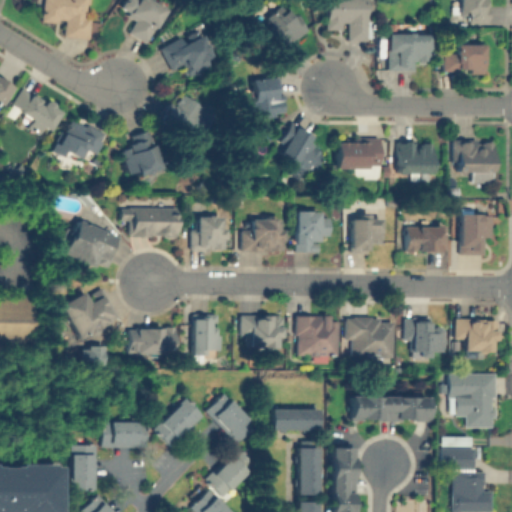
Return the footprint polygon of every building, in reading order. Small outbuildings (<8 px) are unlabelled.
[(90,17),(88,37),(62,34),(64,19),(60,18),(59,22),(41,20),(42,0),(86,0),(84,16),(90,17)] [(143,0),(163,11),(145,43),(125,32),(133,19),(127,15),(129,12),(119,6),(122,0),(143,0)] [(365,0),(365,41),(345,41),(345,21),(341,21),(341,32),(322,32),(322,0),(365,0)] [(489,4),(489,22),(466,22),(466,15),(456,15),(456,0),(483,0),(483,4),(489,4)] [(292,44),(297,50),(286,58),(278,46),(269,52),(256,33),(273,21),(268,14),(283,4),(304,35),(292,44)] [(427,30),(426,60),(413,60),(413,73),(383,73),(384,45),(394,45),(394,30),(427,30)] [(199,31),(213,68),(185,79),(180,65),(165,71),(155,45),(177,37),(178,39),(199,31)] [(487,42),(486,72),(484,72),(484,79),(468,79),(468,72),(440,72),(440,55),(454,55),(454,42),(487,42)] [(272,120),(249,122),(246,79),(280,76),(282,111),(271,112),(272,120)] [(0,78),(13,87),(3,104),(0,102),(0,78)] [(61,111),(49,131),(44,129),(41,134),(27,126),(29,121),(16,112),(18,109),(9,104),(20,87),(61,111)] [(179,94),(206,111),(197,126),(194,124),(186,138),(157,119),(168,102),(172,105),(179,94)] [(323,154),(309,176),(275,156),(284,140),(279,137),(290,119),(312,132),(307,141),(313,145),(312,148),(323,154)] [(64,122),(80,131),(84,123),(103,133),(89,157),(82,153),(78,159),(66,152),(61,161),(47,153),(64,122)] [(161,168),(136,178),(133,171),(124,174),(117,155),(130,150),(124,136),(145,128),(161,168)] [(378,171),(378,180),(351,180),(351,171),(332,171),(332,135),(379,135),(378,171)] [(493,173),(493,184),(469,183),(469,173),(448,173),(448,138),(493,139),(493,173)] [(432,140),(432,173),(416,173),(416,182),(407,182),(407,173),(392,173),(392,139),(432,140)] [(19,183),(4,176),(7,168),(13,171),(18,162),(26,166),(19,183)] [(173,208),(173,235),(127,235),(127,221),(116,221),(116,207),(173,208)] [(328,210),(328,238),(317,238),(317,253),(291,253),(292,210),(328,210)] [(370,211),(370,218),(382,218),(382,243),(368,242),(368,256),(347,256),(348,218),(355,218),(355,211),(370,211)] [(490,211),(490,237),(484,237),(484,256),(455,256),(455,211),(490,211)] [(225,214),(224,254),(191,253),(192,214),(225,214)] [(279,215),(279,228),(283,228),(283,254),(236,254),(236,228),(246,228),(246,215),(279,215)] [(116,237),(104,265),(94,260),(90,268),(58,254),(74,218),(116,237)] [(444,226),(443,255),(401,255),(401,225),(444,226)] [(80,287),(86,296),(97,289),(115,317),(77,340),(55,303),(80,287)] [(0,297),(32,298),(32,356),(0,355),(0,297)] [(220,326),(220,350),(205,350),(205,357),(187,357),(187,312),(205,312),(205,326),(220,326)] [(282,314),(281,337),(276,337),(276,348),(243,347),(244,337),(236,337),(236,314),(282,314)] [(337,320),(337,358),(331,358),(331,365),(310,365),(310,357),(291,357),(292,314),(327,314),(327,319),(337,320)] [(391,323),(391,356),(349,356),(349,341),(343,340),(343,316),(378,317),(378,323),(391,323)] [(441,325),(441,356),(408,355),(408,340),(401,340),(401,316),(428,316),(428,325),(441,325)] [(494,321),(494,355),(460,355),(460,339),(452,339),(452,320),(494,321)] [(177,325),(176,356),(122,356),(122,324),(177,325)] [(103,345),(103,368),(76,368),(76,345),(103,345)] [(495,376),(495,401),(488,401),(487,427),(462,427),(462,415),(443,415),(444,370),(488,371),(488,376),(495,376)] [(249,425),(219,392),(200,409),(230,442),(249,425)] [(182,396),(148,427),(166,445),(199,415),(182,396)] [(424,421),(424,396),(346,396),(346,420),(424,421)] [(313,409),(313,429),(267,429),(267,409),(313,409)] [(141,420),(96,419),(96,445),(141,445),(141,420)] [(472,432),(472,443),(435,442),(435,432),(472,432)] [(65,443),(65,488),(91,488),(90,443),(65,443)] [(350,511),(350,446),(325,446),(325,511),(350,511)] [(232,447),(199,477),(217,496),(250,465),(232,447)] [(315,447),(316,492),(292,492),(291,447),(315,447)] [(470,448),(471,467),(438,467),(438,448),(470,448)] [(0,511),(0,470),(3,470),(3,467),(13,467),(13,465),(44,465),(44,467),(54,467),(54,511),(0,511)] [(489,490),(489,511),(450,511),(449,471),(481,471),(481,490),(489,490)] [(226,511),(203,489),(185,507),(190,511),(226,511)] [(111,511),(92,493),(74,511),(75,511),(111,511)] [(314,500),(314,511),(292,511),(292,500),(314,500)]
